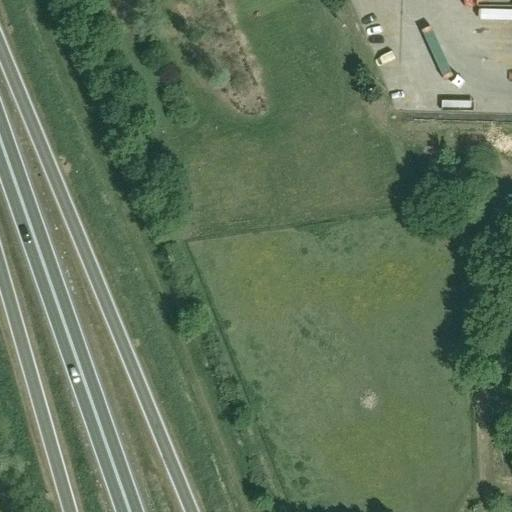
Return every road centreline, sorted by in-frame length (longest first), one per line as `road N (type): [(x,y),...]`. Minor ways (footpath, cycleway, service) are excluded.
road 1 (trunk): [(190,511),(0,58)]
road 2 (trunk): [(128,511),(0,141)]
road 3 (trunk): [(0,268),(70,511)]
